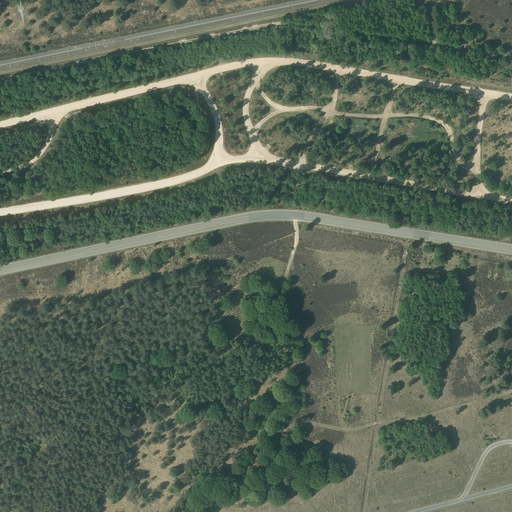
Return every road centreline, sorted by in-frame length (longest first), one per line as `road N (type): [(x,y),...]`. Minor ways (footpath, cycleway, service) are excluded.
road 1 (track): [(511,199),(258,156),(216,158),(187,177),(0,212)]
road 2 (track): [(0,127),(266,60),(511,98)]
road 3 (track): [(511,50),(310,25),(260,27),(0,83)]
